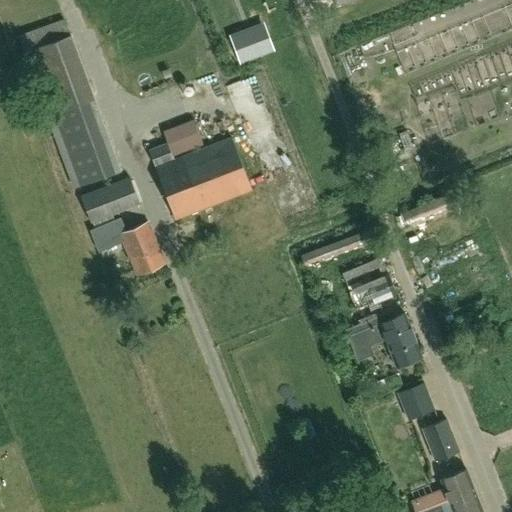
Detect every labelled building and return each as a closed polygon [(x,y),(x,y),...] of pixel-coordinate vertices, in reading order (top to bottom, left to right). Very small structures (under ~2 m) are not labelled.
[(52,23),(20,35),(73,186),(106,175),(52,23)] [(245,55),(265,47),(259,32),(239,40),(245,55)] [(173,155),(203,143),(194,119),(163,130),(173,155)] [(175,219),(252,189),(231,137),(173,160),(166,143),(148,150),(175,219)] [(91,223),(140,204),(129,176),(80,195),(91,223)] [(428,202),(400,214),(404,225),(433,213),(460,202),(455,191),(428,202)] [(136,274),(165,262),(148,221),(126,230),(121,217),(90,230),(99,250),(122,240),(136,274)] [(305,265),(371,241),(368,230),(301,255),(305,265)] [(342,273),(348,287),(356,309),(396,293),(382,257),(342,273)] [(389,312),(377,317),(346,330),(358,361),(373,355),(370,345),(386,339),(396,366),(422,356),(405,313),(391,319),(389,312)] [(434,408),(424,382),(398,392),(408,418),(434,408)] [(435,460),(459,450),(446,418),(422,427),(435,460)] [(483,511),(466,469),(440,480),(450,503),(428,511),(483,511)]
